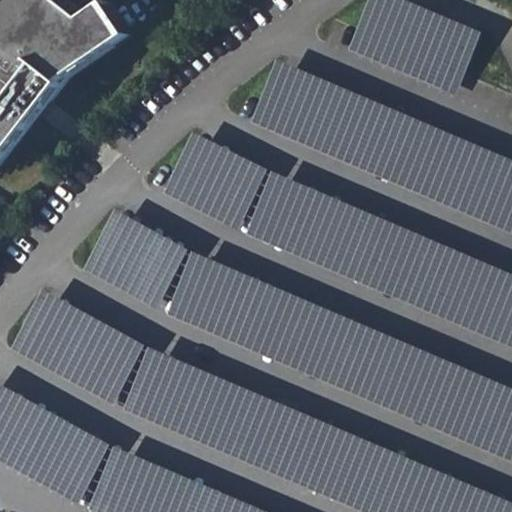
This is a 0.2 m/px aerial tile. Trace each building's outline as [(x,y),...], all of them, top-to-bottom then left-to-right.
[(9,0),(0,12),(0,165),(75,71),(128,37),(101,0),(9,0)] [(483,29),(411,0),(372,0),(351,51),(457,94),(483,29)] [(511,156),(279,59),(252,123),(511,231),(511,156)] [(269,169),(196,132),(165,194),(238,230),(269,169)] [(511,272),(273,172),(246,235),(511,347),(511,272)] [(190,247),(118,211),(87,272),(159,309),(190,247)] [(511,386),(195,252),(168,316),(511,461),(511,386)] [(146,346),(47,293),(15,352),(113,405),(146,346)] [(511,511),(511,501),(152,348),(125,411),(364,511),(511,511)] [(110,445),(0,385),(0,464),(77,506),(110,445)] [(272,511),(119,447),(93,510),(96,511),(272,511)]
